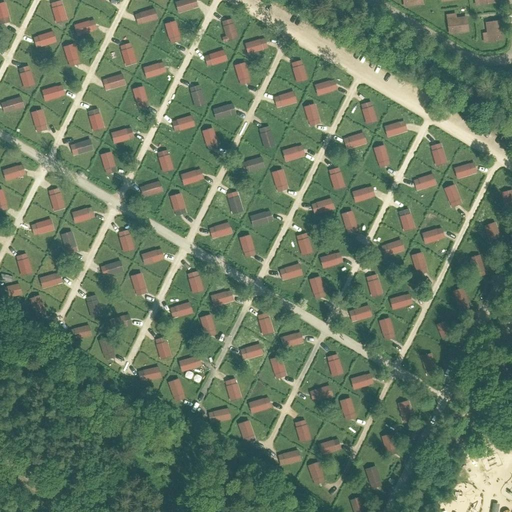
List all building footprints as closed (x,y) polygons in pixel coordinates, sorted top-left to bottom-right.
[(58,13),(52,0),(43,0),(50,17),(58,13)] [(402,0),(404,12),(424,9),(422,0),(402,0)] [(496,7),(495,0),(475,0),(476,10),(496,7)] [(144,3),(129,7),(132,18),(147,14),(144,3)] [(9,22),(2,5),(0,5),(0,23),(0,25),(9,22)] [(84,14),(69,18),(72,29),(87,25),(84,14)] [(226,31),(219,15),(211,18),(218,35),(226,31)] [(173,33),(166,16),(158,20),(165,36),(173,33)] [(446,19),(449,40),(469,37),(467,21),(456,22),(456,18),(446,19)] [(504,43),(501,23),(485,26),(487,35),(483,36),(484,46),(504,43)] [(42,25),(27,30),(30,41),(45,36),(42,25)] [(255,32),(240,37),(243,47),(258,43),(255,32)] [(127,56),(121,39),(113,42),(119,59),(127,56)] [(70,57),(63,40),(55,43),(62,60),(70,57)] [(213,44),(198,48),(202,59),(217,55),(213,44)] [(153,57),(138,62),(142,73),(157,68),(153,57)] [(243,76),(237,60),(228,63),(235,80),(243,76)] [(305,78),(298,61),(290,64),(297,81),(305,78)] [(109,68),(95,73),(98,84),(113,79),(109,68)] [(34,86),(27,69),(19,72),(26,89),(34,86)] [(140,99),(134,82),(125,86),(132,102),(140,99)] [(198,98),(191,82),(183,85),(189,101),(198,98)] [(329,82),(315,86),(318,97),(333,92),(329,82)] [(56,86),(41,91),(45,102),(60,97),(56,86)] [(289,91),(274,96),(277,107),(292,102),(289,91)] [(18,97),(3,102),(6,113),(21,108),(18,97)] [(371,114),(364,97),(356,101),(362,117),(371,114)] [(221,99),(206,103),(209,114),(224,109),(221,99)] [(317,120),(310,103),(302,106),(309,123),(317,120)] [(95,121),(88,105),(80,108),(86,125),(95,121)] [(46,127),(39,110),(31,113),(38,130),(46,127)] [(181,110),(166,115),(170,125),(184,121),(181,110)] [(396,115),(381,120),(384,131),(399,126),(396,115)] [(120,121),(105,126),(109,137),(124,132),(120,121)] [(208,141),(202,124),(194,128),(200,144),(208,141)] [(352,128),(337,133),(340,144),(355,139),(352,128)] [(274,147),(267,130),(259,133),(265,150),(274,147)] [(79,135),(64,140),(67,150),(82,146),(79,135)] [(382,157),(375,140),(367,143),(374,160),(382,157)] [(438,158),(432,142),(423,145),(430,162),(438,158)] [(164,164),(157,147),(149,150),(156,167),(164,164)] [(297,147),(282,152),(285,163),(300,158),(297,147)] [(107,164),(101,148),(93,151),(99,167),(107,164)] [(463,155),(448,160),(451,171),(466,166),(463,155)] [(263,158),(248,163),(251,174),(266,169),(263,158)] [(189,163),(174,168),(177,179),(192,174),(189,163)] [(337,182),(330,165),(322,168),(329,185),(337,182)] [(19,167),(4,172),(7,182),(22,178),(19,167)] [(422,169),(407,173),(410,184),(425,180),(422,169)] [(285,187),(279,170),(271,173),(277,190),(285,187)] [(446,180),(435,184),(442,204),(453,200),(446,180)] [(363,181),(348,186),(351,197),(366,192),(363,181)] [(507,197),(500,181),(492,184),(499,201),(507,197)] [(157,182),(142,186),(145,197),(160,192),(157,182)] [(181,207),(175,190),(166,193),(173,210),(181,207)] [(65,209),(58,192),(50,195),(57,212),(65,209)] [(321,193),(306,198),(309,209),(324,204),(321,193)] [(242,212),(235,195),(227,198),(234,215),(242,212)] [(406,221),(399,204),(391,207),(398,224),(406,221)] [(350,223),(343,206),(335,209),(342,226),(350,223)] [(88,208),(73,213),(77,223),(92,219),(88,208)] [(265,212),(250,217),(253,228),(268,223),(265,212)] [(492,235),(485,219),(477,222),(484,239),(492,235)] [(48,220),(33,224),(37,235),(52,231),(48,220)] [(224,223),(209,228),(212,238),(227,234),(224,223)] [(431,224),(416,228),(419,239),(434,235),(431,224)] [(304,246),(297,230),(289,233),(296,249),(304,246)] [(76,248),(70,231),(61,234),(68,251),(76,248)] [(134,249),(127,232),(119,235),(125,252),(134,249)] [(254,251),(247,234),(239,238),(246,254),(254,251)] [(388,237),(374,241),(377,252),(392,247),(388,237)] [(329,248),(314,253),(317,264),(332,259),(329,248)] [(419,265),(412,248),(404,251),(410,268),(419,265)] [(153,250),(138,255),(142,266),(157,261),(153,250)] [(32,272),(25,255),(17,258),(24,275),(32,272)] [(475,272),(468,255),(460,258),(467,275),(475,272)] [(120,261),(105,265),(109,276),(124,272),(120,261)] [(287,261),(272,266),(275,277),(290,272),(287,261)] [(144,287),(137,270),(129,273),(136,290),(144,287)] [(197,272),(186,275),(191,294),(202,291),(197,272)] [(315,289),(309,272),(301,276),(307,292),(315,289)] [(375,289),(368,272),(360,275),(366,292),(375,289)] [(53,275),(38,280),(42,291),(57,286),(53,275)] [(17,284),(2,289),(5,299),(20,295),(17,284)] [(461,300),(454,284),(446,287),(453,304),(461,300)] [(397,289),(382,294),(386,304),(401,300),(397,289)] [(40,308),(33,292),(25,295),(31,311),(40,308)] [(226,292),(211,296),(214,307),(229,303),(226,292)] [(102,316),(95,299),(87,302),(94,319),(102,316)] [(360,300),(345,305),(348,316),(363,311),(360,300)] [(185,304),(170,309),(173,320),(188,315),(185,304)] [(213,328),(206,311),(198,314),(205,331),(213,328)] [(384,331),(377,314),(369,317),(376,334),(384,331)] [(442,331),(436,314),(428,317),(434,334),(442,331)] [(271,332),(265,315),(257,318),(263,335),(271,332)] [(125,316),(110,321),(113,332),(128,327),(125,316)] [(87,326),(72,330),(75,341),(90,336),(87,326)] [(297,334),(282,338),(285,349),(300,345),(297,334)] [(169,355),(163,338),(155,341),(161,358),(169,355)] [(113,355),(107,339),(99,342),(105,359),(113,355)] [(258,344),(243,349),(247,360),(262,355),(258,344)] [(434,366),(427,349),(419,352),(425,369),(434,366)] [(193,357),(178,362),(182,373),(197,368),(193,357)] [(342,374),(335,357),(327,360),(333,377),(342,374)] [(285,375),(279,358),(270,361),(277,378),(285,375)] [(155,367),(140,371),(144,382),(159,378),(155,367)] [(366,374),(351,378),(355,389),(370,385),(366,374)] [(182,395),(176,378),(168,381),(174,398),(182,395)] [(239,397),(232,381),(224,384),(231,400),(239,397)] [(326,386),(311,391),(314,402),(329,397),(326,386)] [(356,416),(349,399),(341,402),(347,419),(356,416)] [(413,416),(406,399),(398,402),(405,419),(413,416)] [(262,401),(247,405),(251,416),(266,411),(262,401)] [(227,408),(212,412),(215,423),(230,419),(227,408)] [(302,433),(296,416),(288,420),(294,436),(302,433)] [(250,433),(244,417),(236,420),(242,437),(250,433)] [(397,450),(390,433),(382,436),(389,453),(397,450)] [(333,440),(318,445),(321,456),(336,451),(333,440)] [(285,445),(270,449),(273,460),(288,456),(285,445)] [(315,475),(309,458),(300,461),(307,478),(315,475)] [(373,463),(363,466),(369,485),(379,481),(373,463)] [(358,492),(347,496),(352,511),(361,511),(365,511),(358,492)]
